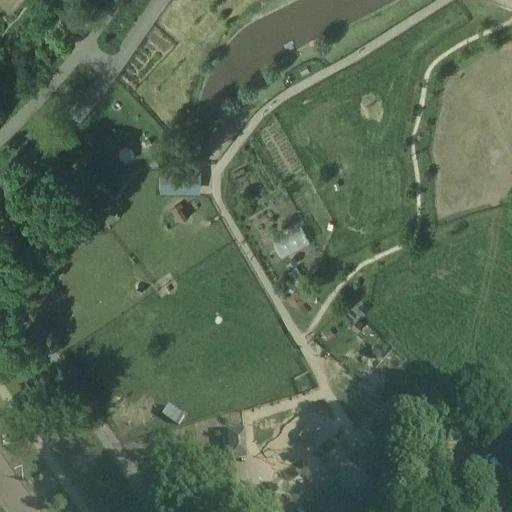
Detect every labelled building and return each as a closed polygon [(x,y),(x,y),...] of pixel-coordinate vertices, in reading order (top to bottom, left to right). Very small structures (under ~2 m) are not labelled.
[(200,174),(162,173),(161,192),(199,193),(200,174)] [(190,215),(183,206),(174,213),(181,222),(190,215)] [(349,322),(351,324),(348,327),(356,334),(364,326),(358,319),(357,320),(354,317),(349,322)] [(326,334),(330,338),(335,333),(330,329),(326,334)] [(368,352),(380,363),(384,359),(372,348),(368,352)] [(246,464),(244,432),(227,433),(231,466),(246,464)] [(376,455),(366,464),(390,491),(400,483),(376,455)] [(299,511),(390,511),(374,489),(350,506),(335,485),(299,511)]
